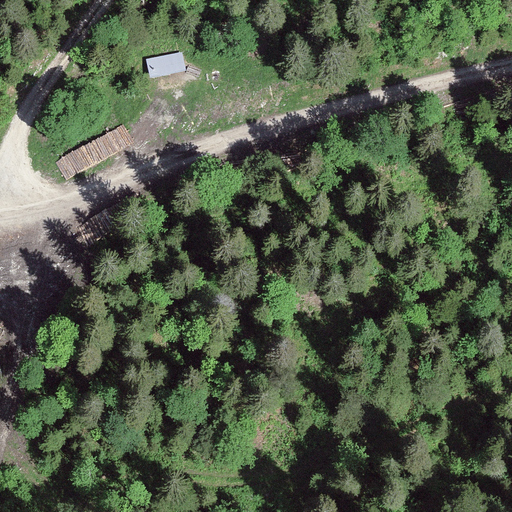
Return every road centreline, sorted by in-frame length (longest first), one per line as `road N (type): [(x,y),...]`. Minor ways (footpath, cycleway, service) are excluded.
road 1 (track): [(511,66),(243,138),(86,196),(0,215)]
road 2 (track): [(0,409),(4,214),(15,145),(32,101),(103,0)]
